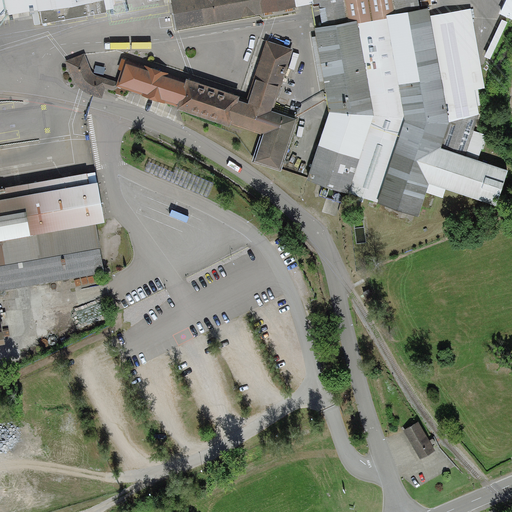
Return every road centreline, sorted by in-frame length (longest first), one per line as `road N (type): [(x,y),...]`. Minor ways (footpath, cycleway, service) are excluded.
road 1 (unclassified): [(400,511),(359,396),(330,264),(311,227),(266,184),(198,141),(89,103)]
road 2 (unknown): [(0,55),(71,41),(192,34),(340,0)]
